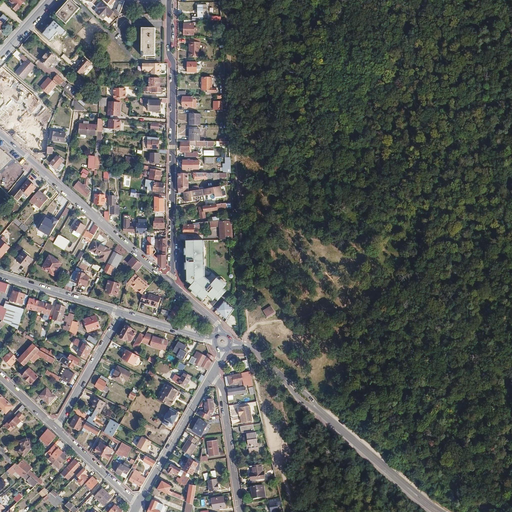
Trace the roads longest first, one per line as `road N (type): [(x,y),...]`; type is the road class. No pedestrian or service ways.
road 1 (tertiary): [(170,284),(168,0)]
road 2 (tertiary): [(230,343),(249,347),(441,511)]
road 3 (tertiary): [(0,133),(170,284)]
road 4 (track): [(292,511),(311,504),(274,369)]
road 5 (residential): [(210,377),(138,503)]
road 6 (residential): [(239,511),(220,385),(210,377)]
road 7 (residential): [(120,314),(56,428)]
road 8 (residential): [(120,314),(0,276)]
